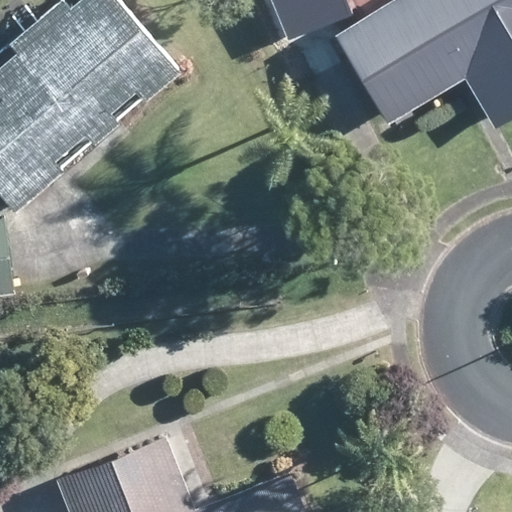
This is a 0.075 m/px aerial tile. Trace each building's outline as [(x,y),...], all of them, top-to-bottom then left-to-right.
[(101,142),(124,123),(129,118),(120,109),(142,91),(151,101),(187,71),(126,0),(86,0),(82,4),(78,0),(68,0),(44,22),(19,42),(26,50),(0,71),(0,184),(23,211),(73,168),(65,159),(94,134),(101,142)] [(355,10),(351,0),(279,0),(292,34),(297,31),(346,14),(355,10)] [(511,0),(401,0),(344,34),(391,111),(479,60),(511,116),(511,0)] [(0,293),(20,291),(19,285),(10,217),(0,218),(0,293)] [(313,511),(297,472),(214,506),(203,510),(172,437),(64,481),(76,511),(313,511)]
